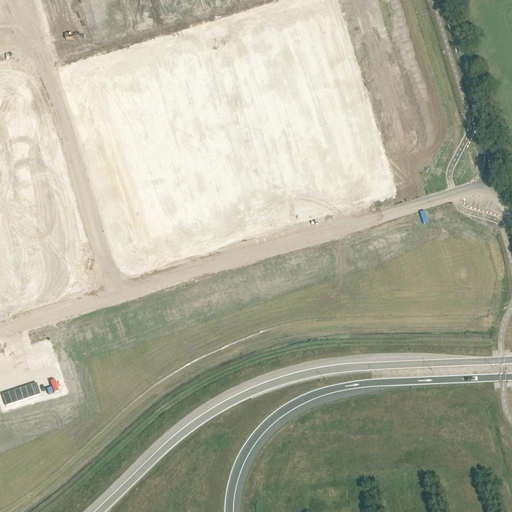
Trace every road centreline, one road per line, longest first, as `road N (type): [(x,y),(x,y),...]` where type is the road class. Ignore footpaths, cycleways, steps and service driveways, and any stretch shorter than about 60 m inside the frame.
road 1 (motorway): [(511,360),(351,367),(273,382),(182,433),(98,511)]
road 2 (motorway): [(229,511),(248,445),(305,397),(374,383),(511,376)]
road 3 (primary): [(511,213),(447,0)]
